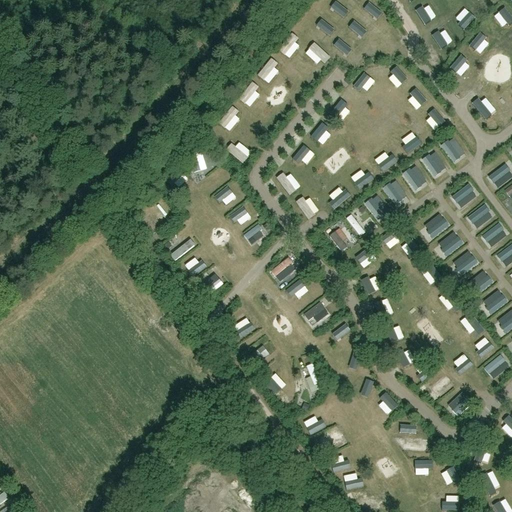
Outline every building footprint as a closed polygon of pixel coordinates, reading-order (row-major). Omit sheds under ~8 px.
[(471,7),(482,18),(489,11),(478,0),(471,7)] [(400,20),(407,29),(417,21),(409,12),(400,20)] [(411,30),(417,38),(422,35),(416,26),(411,30)] [(511,91),(510,90),(503,97),(509,103),(511,99),(511,91)] [(505,126),(511,122),(499,101),(492,106),(505,126)] [(475,113),(486,134),(493,131),(482,110),(475,113)] [(457,130),(452,134),(458,144),(463,141),(457,130)] [(229,155),(235,147),(216,131),(210,139),(229,155)] [(460,159),(448,142),(441,146),(453,163),(460,159)] [(343,164),(350,156),(343,149),(336,157),(343,164)] [(194,155),(196,173),(208,172),(206,153),(194,155)] [(441,173),(429,156),(422,160),(434,177),(441,173)] [(448,173),(454,171),(449,160),(443,163),(448,173)] [(506,165),(489,178),(494,184),(510,172),(506,165)] [(421,187),(409,170),(403,174),(415,192),(421,187)] [(402,201),(390,184),(383,189),(395,206),(402,201)] [(468,185),(452,198),(457,204),(473,192),(468,185)] [(464,212),(481,201),(476,194),(459,204),(464,212)] [(384,216),(371,199),(365,204),(378,221),(384,216)] [(484,206),(468,218),(473,225),(489,212),(484,206)] [(234,221),(249,211),(246,207),(232,216),(234,221)] [(444,220),(427,233),(432,239),(449,227),(444,220)] [(499,225),(483,237),(487,244),(504,231),(499,225)] [(264,231),(249,240),(253,246),(267,237),(264,231)] [(458,239),(441,251),(446,258),(463,245),(458,239)] [(177,240),(171,246),(176,251),(182,245),(177,240)] [(511,245),(497,257),(502,263),(511,255),(511,245)] [(401,259),(406,250),(401,247),(396,256),(401,259)] [(473,257),(456,270),(461,277),(478,264),(473,257)] [(272,272),(278,279),(296,265),(290,258),(272,272)] [(430,278),(435,272),(424,263),(419,268),(430,278)] [(421,268),(411,272),(414,281),(424,277),(421,268)] [(488,277),(471,290),(476,296),(493,284),(488,277)] [(222,281),(204,295),(209,301),(227,288),(222,281)] [(436,284),(425,293),(431,301),(442,292),(436,284)] [(297,297),(302,304),(315,294),(311,287),(297,297)] [(503,296),(486,309),(491,316),(507,303),(503,296)] [(394,302),(378,314),(384,322),(400,310),(394,302)] [(245,328),(252,323),(246,316),(240,322),(245,328)] [(511,319),(500,328),(505,335),(511,329),(511,319)] [(461,338),(476,326),(471,320),(456,331),(461,338)] [(239,323),(233,329),(239,334),(245,328),(239,323)] [(489,336),(470,350),(475,356),(494,343),(489,336)] [(266,348),(254,356),(261,365),(273,357),(266,348)] [(398,350),(392,354),(396,360),(402,355),(398,350)] [(410,355),(397,360),(400,369),(413,364),(410,355)] [(500,356),(484,369),(489,375),(505,363),(500,356)] [(316,386),(322,384),(315,365),(309,367),(316,386)] [(420,385),(439,372),(435,366),(416,379),(420,385)] [(437,393),(443,399),(458,387),(452,380),(437,393)] [(468,398),(453,412),(458,418),(473,404),(468,398)] [(410,429),(411,433),(420,433),(419,422),(394,423),(394,430),(410,429)] [(404,438),(405,449),(423,449),(423,437),(404,438)] [(329,445),(334,453),(347,446),(342,438),(329,445)] [(342,468),(343,476),(359,475),(358,468),(342,468)] [(369,480),(355,480),(355,493),(369,493),(369,480)] [(462,489),(443,493),(444,499),(463,495),(462,489)] [(358,499),(359,510),(383,508),(383,498),(358,499)]
